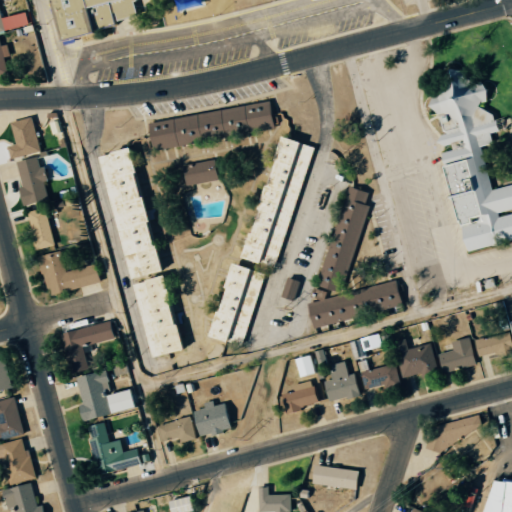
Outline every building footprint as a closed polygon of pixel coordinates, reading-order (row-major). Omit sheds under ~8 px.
[(44,0),(57,45),(93,35),(91,28),(135,17),(131,0),(44,0)] [(28,25),(24,12),(2,18),(5,30),(28,25)] [(465,251),(511,239),(511,213),(500,216),(499,212),(511,208),(511,183),(490,189),(477,146),(490,143),(487,132),(497,130),(494,119),(492,120),(491,114),(476,106),(478,101),(480,102),(486,102),(485,90),(480,80),(464,83),(459,70),(449,67),(440,73),(443,87),(428,90),(425,104),(435,114),(440,113),(440,115),(437,116),(441,130),(444,132),(438,134),(434,141),(441,145),(450,143),(451,149),(440,152),(441,164),(439,164),(454,219),(455,219),(457,225),(475,220),(475,222),(460,226),(459,238),(465,251)] [(147,121),(151,149),(273,129),(269,101),(147,121)] [(9,121),(14,144),(7,146),(9,158),(39,151),(32,117),(9,121)] [(275,268),(312,146),(277,135),(241,257),(275,268)] [(127,278),(157,272),(128,147),(99,154),(127,278)] [(50,198),(42,166),(39,166),(37,156),(14,162),(24,205),(50,198)] [(185,187),(218,178),(213,158),(180,166),(185,187)] [(344,283),(368,206),(365,205),(368,192),(347,186),(317,285),(332,290),(335,280),(344,283)] [(34,249),(53,246),(46,208),(28,211),(34,249)] [(100,283),(95,264),(66,272),(61,252),(39,257),(48,295),(100,283)] [(262,272),(228,263),(208,337),(243,346),(262,272)] [(131,283),(150,357),(180,350),(161,275),(131,283)] [(293,301),(300,282),(287,277),(280,296),(293,301)] [(306,305),(312,330),(401,307),(395,282),(306,305)] [(83,345),(113,337),(109,320),(59,333),(69,370),(88,365),(83,345)] [(473,340),(477,356),(495,352),(497,358),(511,353),(511,346),(508,332),(473,340)] [(357,339),(361,352),(381,346),(377,334),(357,339)] [(450,341),(452,350),(437,353),(441,371),(475,364),(470,337),(450,341)] [(395,352),(402,377),(421,372),(422,378),(439,374),(430,343),(395,352)] [(299,377),(315,373),(310,354),(294,358),(299,377)] [(365,389),(383,385),(384,388),(400,384),(394,362),(368,370),(365,360),(358,362),(365,389)] [(324,381),(328,402),(359,395),(355,373),(348,374),(345,361),(329,364),(332,379),(324,381)] [(128,389),(110,393),(105,370),(75,377),(81,405),(77,406),(80,420),(132,409),(128,389)] [(292,384),(293,392),(281,394),(284,411),(316,405),(312,381),(292,384)] [(18,397),(0,401),(0,440),(9,438),(9,437),(16,436),(15,434),(26,431),(18,397)] [(197,437),(230,429),(224,403),(212,406),(212,405),(191,409),(197,437)] [(483,432),(477,414),(425,430),(431,448),(483,432)] [(156,425),(160,442),(179,437),(180,443),(195,439),(190,417),(156,425)] [(139,464),(135,448),(122,451),(119,440),(109,442),(104,422),(86,426),(94,459),(101,458),(104,472),(139,464)] [(37,479),(28,438),(0,444),(0,461),(1,465),(7,464),(12,484),(37,479)] [(357,472),(313,464),(310,482),(354,490),(357,472)] [(511,511),(511,481),(487,478),(482,511),(511,511)] [(48,511),(49,511),(45,511),(40,511),(35,483),(6,489),(10,511),(18,510),(18,511),(48,511)] [(257,511),(288,511),(288,494),(267,494),(267,487),(257,487),(257,511)] [(185,511),(191,511),(189,497),(167,499),(168,511),(185,511)]
